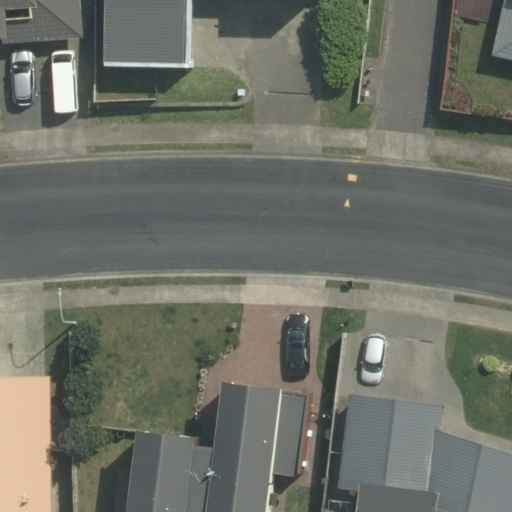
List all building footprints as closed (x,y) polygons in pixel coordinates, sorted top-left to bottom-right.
[(81,0),(0,0),(0,37),(1,38),(1,42),(84,37),(81,0)] [(104,0),(103,62),(189,64),(190,0),(104,0)] [(511,0),(501,0),(489,54),(511,58),(511,0)] [(0,511),(52,511),(50,377),(0,377),(0,511)] [(268,511),(273,476),(298,479),(310,390),(219,377),(210,443),(193,441),(194,434),(135,426),(122,511),(268,511)] [(443,404),(351,390),(336,484),(355,488),(352,511),(511,511),(511,451),(441,427),(443,404)]
